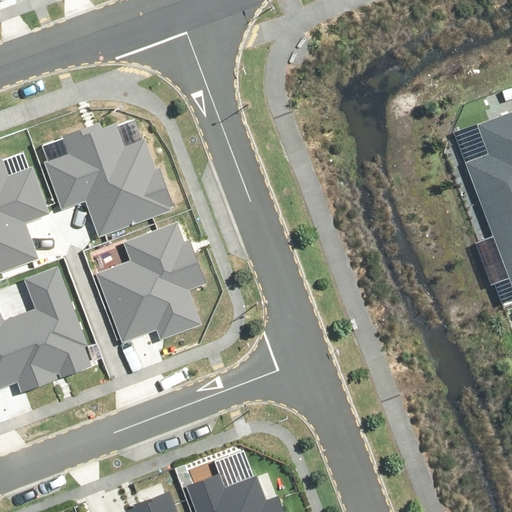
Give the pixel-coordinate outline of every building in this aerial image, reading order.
[(88,195),(100,231),(178,204),(162,159),(155,162),(144,130),(130,135),(125,118),(107,124),(103,115),(66,128),(73,148),(48,157),(64,203),(88,195)] [(0,267),(42,253),(29,217),(53,209),(37,162),(11,171),(4,151),(0,152),(0,267)] [(95,264),(120,338),(161,324),(164,331),(204,318),(192,283),(209,277),(193,232),(187,235),(180,217),(125,236),(130,252),(95,264)] [(25,383),(90,360),(83,341),(88,339),(61,263),(33,273),(43,302),(6,316),(0,300),(0,377),(20,370),(25,383)] [(285,511),(275,485),(265,489),(255,462),(223,474),(219,462),(184,475),(198,511),(285,511)] [(126,511),(185,511),(174,482),(131,498),(135,509),(126,511)]
